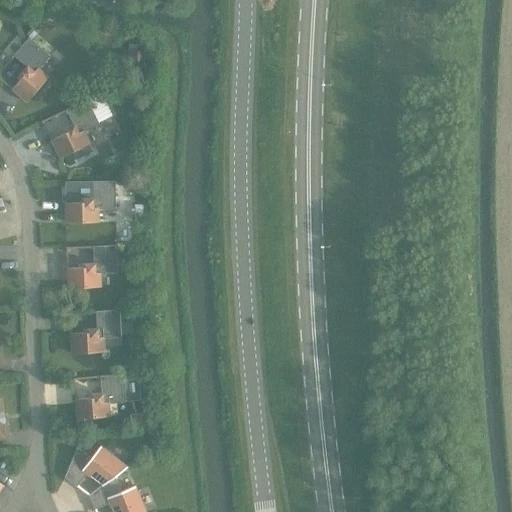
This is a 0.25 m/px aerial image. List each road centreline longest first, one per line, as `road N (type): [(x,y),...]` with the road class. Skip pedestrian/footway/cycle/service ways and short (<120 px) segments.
road 1 (secondary): [(332,511),(309,230),(314,0)]
road 2 (unclassified): [(264,511),(241,224),(245,0)]
road 3 (residential): [(0,139),(22,180),(27,216),(38,447),(33,504)]
